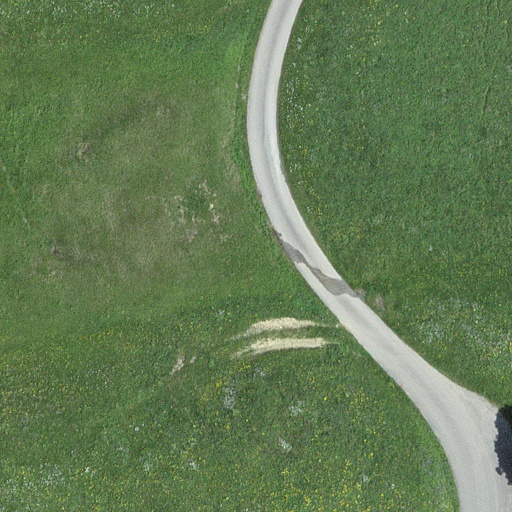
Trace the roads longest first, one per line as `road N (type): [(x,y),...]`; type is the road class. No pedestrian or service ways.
road 1 (track): [(290,0),(272,44),(267,172),(292,232),(332,290),(458,421),(485,476),(487,511)]
road 2 (track): [(0,392),(125,388),(293,333),(367,327)]
